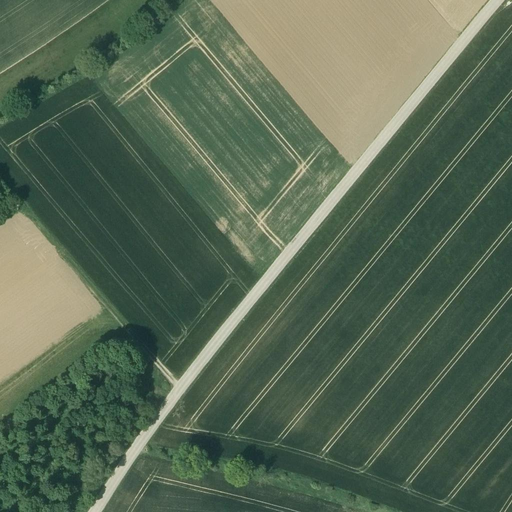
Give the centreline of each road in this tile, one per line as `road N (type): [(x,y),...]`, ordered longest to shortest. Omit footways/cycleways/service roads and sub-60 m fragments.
road 1 (tertiary): [(498,0),(177,391),(94,511)]
road 2 (track): [(177,391),(0,177)]
